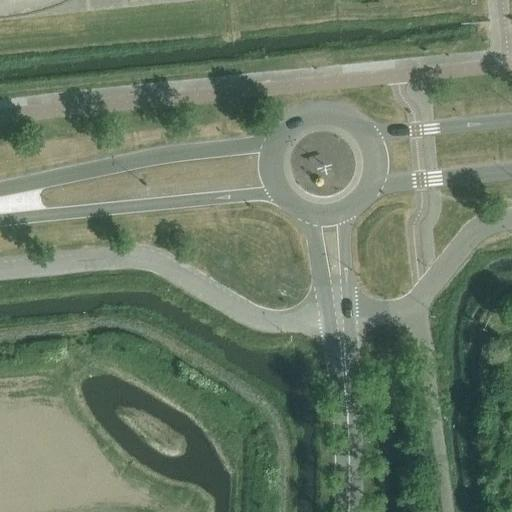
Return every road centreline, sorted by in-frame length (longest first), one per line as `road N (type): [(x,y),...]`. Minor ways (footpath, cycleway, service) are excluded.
road 1 (unclassified): [(0,270),(138,256),(268,322),(339,320)]
road 2 (secondary): [(0,217),(280,194)]
road 3 (secondary): [(275,143),(165,156),(0,192)]
road 4 (unclassified): [(339,320),(389,314),(419,296),(472,232),(511,221)]
road 5 (unclassified): [(348,511),(339,320)]
road 6 (secondary): [(511,120),(365,135)]
road 7 (secondary): [(369,186),(511,171)]
